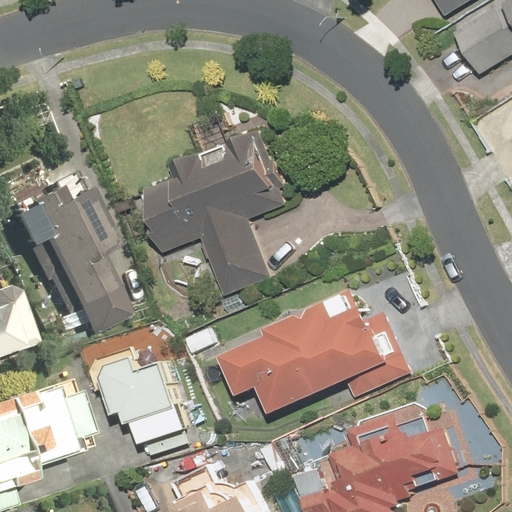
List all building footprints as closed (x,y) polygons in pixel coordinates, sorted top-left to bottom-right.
[(441,0),(452,17),(480,0),(441,0)] [(511,4),(462,33),(485,74),(511,58),(511,4)] [(146,192),(169,252),(206,238),(228,296),(278,277),(256,219),(295,204),(267,129),(173,164),(179,180),(146,192)] [(74,309),(87,334),(127,313),(96,254),(112,246),(81,187),(59,199),(53,187),(6,211),(60,316),(74,309)] [(0,354),(37,341),(15,282),(0,287),(0,354)] [(269,386),(280,413),(351,383),(358,398),(415,374),(390,313),(376,319),(370,306),(364,308),(356,291),(272,326),(275,335),(229,354),(247,395),(269,386)] [(214,324),(188,337),(197,356),(223,343),(214,324)] [(112,373),(125,411),(135,408),(139,417),(149,414),(161,447),(197,435),(170,360),(150,367),(145,352),(115,362),(112,373)] [(0,505),(21,499),(15,480),(36,474),(32,460),(90,442),(69,373),(0,394),(0,505)] [(334,490),(340,511),(406,511),(403,500),(417,496),(415,490),(465,475),(451,427),(409,440),(401,414),(352,429),(358,448),(337,454),(347,486),(334,490)] [(263,511),(255,495),(228,508),(221,493),(187,509),(188,511),(263,511)]
